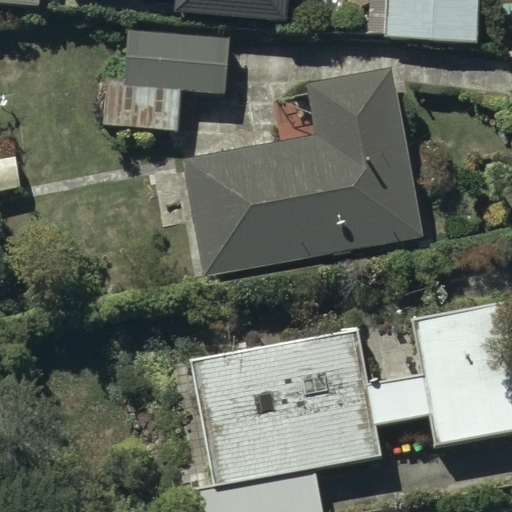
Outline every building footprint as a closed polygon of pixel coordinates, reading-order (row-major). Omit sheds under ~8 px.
[(176,0),(176,1),(284,11),(284,0),(176,0)] [(477,34),(478,0),(370,0),(370,23),(383,23),(383,31),(477,34)] [(225,86),(229,27),(130,21),(127,69),(109,68),(106,123),(179,128),(182,83),(225,86)] [(423,226),(393,57),(308,72),(318,127),(185,150),(205,265),(423,226)] [(360,319),(191,349),(214,478),(194,481),(199,511),(314,511),(325,510),(316,460),(381,448),(375,417),(431,407),(436,437),(511,423),(511,304),(510,292),(412,309),(422,363),(369,373),(360,319)]
